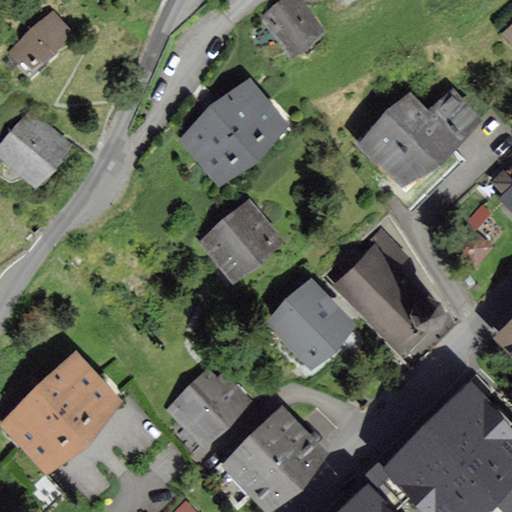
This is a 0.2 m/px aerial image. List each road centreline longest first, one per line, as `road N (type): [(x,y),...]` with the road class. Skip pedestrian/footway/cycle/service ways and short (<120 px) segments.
road 1 (residential): [(0,319),(101,160),(179,0)]
road 2 (residential): [(295,511),(511,293)]
